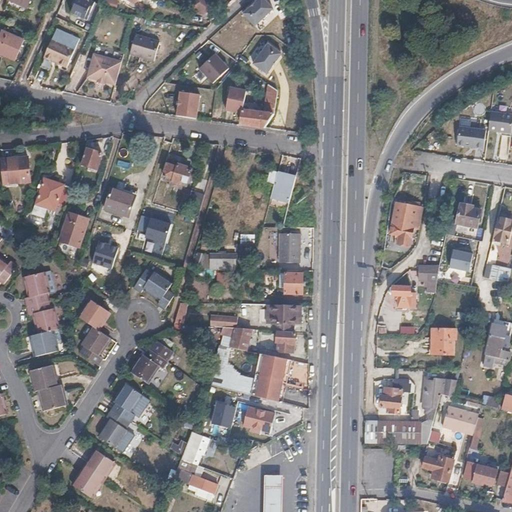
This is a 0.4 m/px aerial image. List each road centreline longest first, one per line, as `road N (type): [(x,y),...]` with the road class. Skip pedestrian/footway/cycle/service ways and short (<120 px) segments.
road 1 (primary): [(333,120),(323,511)]
road 2 (motorway): [(353,332),(379,182),(397,138),(439,91),(511,53)]
road 3 (primary): [(353,332),(360,0)]
road 4 (residential): [(298,146),(122,119)]
road 5 (residential): [(122,119),(245,0)]
road 6 (primary): [(350,492),(353,332)]
road 7 (residential): [(502,511),(405,490),(350,492)]
road 8 (residential): [(48,462),(132,336)]
road 9 (residential): [(0,140),(92,133),(122,119)]
road 10 (residential): [(0,95),(122,119)]
road 11 (motorway): [(309,0),(333,120)]
road 12 (residential): [(48,462),(0,350)]
road 13 (primary): [(336,0),(333,120)]
